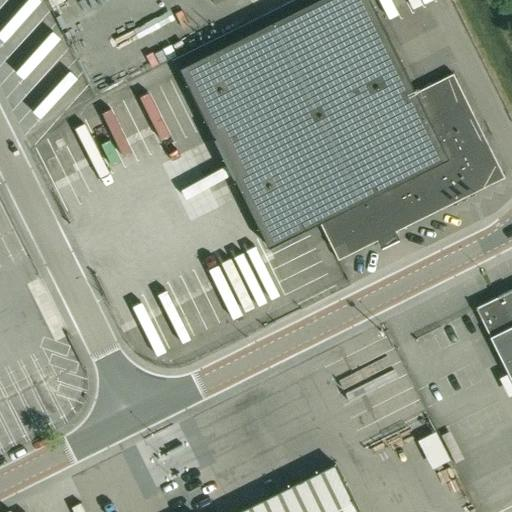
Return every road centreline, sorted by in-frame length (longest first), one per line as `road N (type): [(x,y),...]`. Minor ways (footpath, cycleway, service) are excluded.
road 1 (unclassified): [(140,420),(511,234)]
road 2 (unclassified): [(140,420),(0,133)]
road 3 (unclassified): [(0,488),(140,420)]
